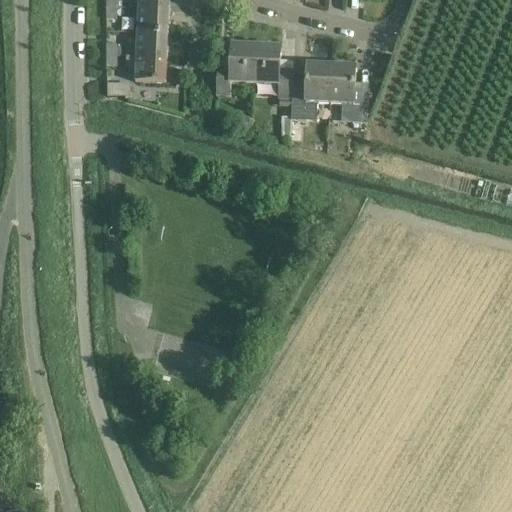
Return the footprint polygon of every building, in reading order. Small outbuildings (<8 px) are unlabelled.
[(106,0),(106,10),(116,10),(116,0),(106,0)] [(130,10),(138,11),(169,12),(169,0),(138,0),(139,2),(130,1),(130,10)] [(116,10),(106,10),(106,21),(116,21),(116,10)] [(137,35),(168,36),(169,12),(138,11),(137,35)] [(137,35),(136,59),(167,60),(168,36),(137,35)] [(106,58),(116,58),(116,47),(106,47),(106,58)] [(256,86),(258,49),(233,47),(232,69),(219,68),(217,97),(231,98),(232,85),(256,86)] [(293,110),(294,81),(295,77),(295,71),(281,71),(282,50),(258,49),(256,86),(279,87),(278,101),(281,101),(281,109),(293,110)] [(116,58),(106,58),(106,69),(116,69),(116,58)] [(127,70),(135,71),(135,84),(165,85),(167,60),(136,59),(127,59),(127,70)] [(295,71),(295,77),(303,77),(304,63),(295,63),(295,65),(295,71)] [(318,105),(331,106),(333,68),(309,67),(308,82),(294,81),(293,110),(292,120),(292,122),(306,123),(307,115),(318,116),(318,105)] [(357,69),(333,68),(331,106),(343,107),(343,116),(353,117),(352,125),(368,126),(370,86),(356,85),(357,69)] [(107,88),(107,101),(109,101),(115,101),(115,88),(107,88)] [(292,122),(292,120),(283,120),(282,139),(291,139),(292,122)]
